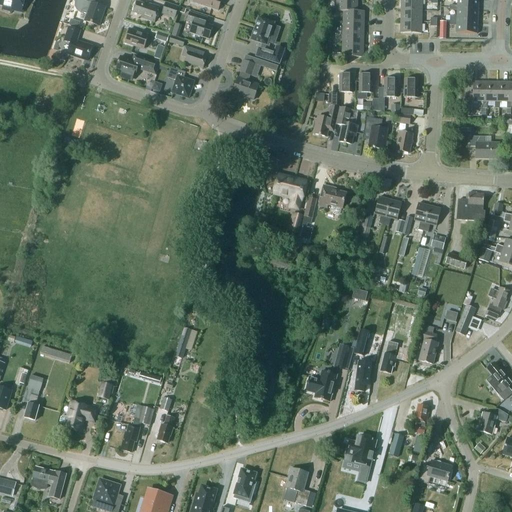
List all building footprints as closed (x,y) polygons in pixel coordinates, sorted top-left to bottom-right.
[(0,0),(0,6),(2,7),(2,10),(11,12),(13,6),(23,8),(24,0),(0,0)] [(83,13),(87,14),(84,21),(99,26),(105,8),(94,4),(94,0),(77,0),(77,1),(76,0),(75,3),(75,7),(77,11),(80,14),(83,14),(83,13)] [(193,0),(193,3),(199,5),(218,11),(221,0),(193,0)] [(338,0),(336,0),(336,11),(336,12),(343,12),(350,12),(350,11),(357,11),(357,0),(338,0)] [(401,0),(401,10),(422,11),(421,0),(401,0)] [(450,6),(449,10),(457,11),(478,12),(478,1),(461,0),(457,0),(457,6),(450,6)] [(141,18),(154,22),(159,7),(146,3),(146,5),(137,2),(133,13),(142,16),(141,18)] [(174,19),(178,7),(165,3),(162,10),(168,12),(167,17),(174,19)] [(401,10),(401,22),(421,23),(422,11),(401,10)] [(350,12),(343,12),(343,23),(364,23),(364,12),(357,11),(350,11),(350,12)] [(457,11),(457,17),(450,16),(449,21),(477,22),(478,12),(457,11)] [(189,13),(187,21),(193,23),(190,33),(208,39),(212,27),(205,24),(207,19),(201,16),(189,13)] [(258,18),(251,41),(262,44),(260,49),(259,49),(256,57),(269,62),(279,65),(282,57),(285,50),(276,47),(274,54),(272,53),(268,52),(270,45),(267,44),(268,43),(273,26),(274,23),(258,18)] [(456,33),(477,34),(477,22),(449,21),(449,26),(456,26),(456,33)] [(421,23),(401,22),(400,34),(421,34),(421,23)] [(343,23),(342,35),(363,36),(364,23),(343,23)] [(67,54),(87,61),(92,47),(76,41),(80,31),(69,27),(64,41),(71,44),(67,54)] [(125,43),(143,49),(148,36),(129,30),(125,43)] [(155,39),(166,43),(169,35),(157,31),(155,39)] [(342,35),(342,46),(363,47),(363,36),(342,35)] [(183,47),(185,41),(171,37),(169,43),(183,47)] [(156,57),(163,60),(167,47),(160,44),(156,57)] [(363,47),(342,46),(342,57),(363,58),(363,47)] [(184,62),(203,68),(206,58),(201,56),(202,53),(185,47),(182,57),(186,58),(184,62)] [(159,64),(145,59),(133,55),(132,60),(120,57),(116,69),(122,71),(120,78),(132,82),(134,75),(135,76),(137,69),(155,75),(159,64)] [(255,65),(243,61),(240,72),(241,72),(248,75),(251,76),(255,65)] [(171,93),(188,99),(194,82),(184,79),(185,73),(170,68),(167,78),(175,81),(171,93)] [(237,79),(232,95),(245,99),(245,98),(253,101),(258,86),(246,81),(248,75),(241,72),(238,79),(237,79)] [(339,93),(352,93),(353,75),(339,75),(339,93)] [(372,94),(373,76),(359,75),(359,93),(358,93),(358,99),(365,100),(366,98),(366,94),(372,94)] [(384,98),(397,98),(398,80),(384,80),(384,98)] [(404,98),(417,98),(418,80),(404,80),(404,98)] [(487,108),(488,101),(485,101),(485,82),(473,82),(473,101),(483,101),(483,108),(487,108)] [(485,101),(488,101),(495,101),(494,108),(499,108),(500,101),(497,101),(497,82),(485,82),(485,101)] [(509,82),(497,82),(497,101),(500,101),(507,101),(506,108),(511,108),(511,101),(509,101),(509,82)] [(329,106),(332,107),(333,107),(339,107),(339,95),(329,95),(329,106)] [(334,133),(336,125),(336,122),(339,108),(332,107),(329,120),(317,117),(313,135),(327,138),(328,131),(334,133)] [(336,122),(336,125),(342,126),(338,142),(351,145),(354,133),(356,134),(358,127),(348,125),(351,110),(339,108),(336,122)] [(395,123),(409,125),(410,117),(396,115),(395,123)] [(369,148),(384,151),(387,130),(381,129),(382,121),(367,118),(365,130),(371,131),(369,148)] [(507,134),(511,135),(511,119),(503,120),(503,124),(507,127),(508,127),(507,134)] [(396,151),(409,154),(413,135),(399,133),(396,151)] [(491,137),(485,137),(469,137),(469,147),(475,147),(475,160),(499,160),(499,144),(491,144),(491,137)] [(55,186),(59,188),(63,177),(59,176),(51,173),(48,183),(55,186)] [(301,201),(306,182),(295,179),(294,182),(278,178),(274,194),(292,199),(289,208),(298,210),(301,201)] [(333,207),(331,212),(333,214),(338,215),(340,215),(342,209),(346,194),(332,190),(332,188),(323,186),(318,206),(327,208),(327,205),(333,207)] [(457,220),(484,222),(484,212),(482,211),(483,206),(484,195),(476,194),(476,193),(468,193),(468,195),(466,195),(466,201),(458,200),(456,220),(457,220)] [(304,217),(312,218),(316,200),(309,198),(304,217)] [(379,224),(384,226),(390,201),(379,198),(374,215),(381,216),(379,224)] [(390,201),(384,226),(388,227),(391,219),(397,221),(401,204),(390,201)] [(418,230),(423,232),(429,207),(418,204),(414,221),(420,223),(418,230)] [(494,214),(501,216),(503,206),(496,204),(494,214)] [(429,207),(423,232),(428,233),(430,225),(436,227),(441,210),(429,207)] [(289,232),(297,234),(302,217),(293,214),(289,232)] [(366,216),(363,228),(370,229),(373,218),(366,216)] [(407,217),(404,227),(403,234),(408,236),(412,219),(407,217)] [(490,220),(487,230),(496,232),(499,223),(490,220)] [(399,221),(396,233),(401,234),(404,223),(399,221)] [(431,247),(442,250),(445,238),(434,236),(431,247)] [(379,253),(384,255),(388,238),(384,237),(379,253)] [(398,256),(404,257),(408,239),(403,238),(398,256)] [(497,245),(496,248),(511,253),(511,240),(506,239),(504,247),(497,245)] [(411,275),(422,278),(430,251),(419,248),(411,275)] [(479,259),(488,262),(492,251),(483,248),(479,259)] [(511,253),(496,248),(495,252),(501,254),(499,262),(511,266),(511,253)] [(445,264),(464,270),(467,260),(448,254),(445,264)] [(494,299),(492,305),(490,305),(486,315),(496,319),(500,309),(503,311),(507,302),(505,302),(509,292),(499,288),(498,291),(490,288),(487,297),(494,299)] [(366,294),(355,291),(353,299),(364,302),(366,294)] [(455,332),(465,336),(476,309),(466,305),(455,332)] [(404,351),(410,352),(422,311),(414,309),(406,337),(408,337),(404,351)] [(423,326),(419,339),(424,340),(418,361),(433,365),(438,344),(435,343),(437,335),(432,334),(434,329),(423,326)] [(184,328),(175,357),(182,359),(191,331),(184,328)] [(371,333),(360,330),(353,354),(364,357),(365,354),(370,336),(371,333)] [(384,340),(390,342),(394,332),(387,330),(384,340)] [(33,348),(35,341),(18,336),(16,342),(33,348)] [(394,367),(397,357),(394,356),(397,346),(388,344),(385,354),(380,372),(390,374),(392,367),(394,367)] [(40,355),(69,364),(72,356),(42,347),(40,355)] [(354,349),(344,347),(337,369),(348,372),(354,349)] [(372,364),(359,362),(354,393),(364,394),(365,387),(370,387),(372,364)] [(492,375),(486,380),(498,395),(501,393),(508,387),(511,384),(506,378),(507,378),(500,369),(499,370),(494,363),(487,369),(492,375)] [(305,391),(311,392),(316,394),(314,399),(329,403),(332,395),(333,390),(337,375),(322,371),(319,380),(309,377),(305,391)] [(161,379),(140,373),(138,377),(160,384),(161,379)] [(27,388),(40,391),(43,379),(31,376),(27,388)] [(98,397),(109,400),(112,386),(101,383),(98,397)] [(0,408),(6,410),(12,391),(0,387),(0,408)] [(49,400),(57,402),(60,390),(50,387),(49,393),(51,393),(49,400)] [(24,418),(35,421),(39,407),(35,406),(38,396),(31,395),(28,404),(24,418)] [(160,410),(168,412),(172,401),(163,398),(160,410)] [(65,425),(65,428),(80,432),(84,419),(94,422),(97,410),(87,407),(87,406),(71,402),(67,417),(63,416),(61,417),(60,420),(60,422),(61,424),(65,425)] [(426,423),(429,408),(419,405),(417,414),(415,413),(413,421),(417,421),(416,426),(415,426),(414,433),(424,435),(425,428),(424,428),(425,423),(426,423)] [(155,411),(151,409),(143,408),(140,419),(135,417),(132,427),(128,426),(126,433),(125,433),(120,450),(131,453),(134,442),(136,442),(140,429),(139,428),(141,424),(150,426),(155,411)] [(506,423),(508,415),(499,410),(495,409),(493,416),(482,413),(477,431),(492,435),(496,420),(506,423)] [(171,428),(174,418),(167,416),(164,425),(161,425),(158,433),(160,434),(157,441),(167,444),(169,437),(170,437),(173,428),(171,428)] [(389,455),(398,458),(404,437),(395,434),(392,446),(389,445),(387,453),(389,454),(389,455)] [(350,442),(343,469),(344,469),(346,461),(362,465),(360,473),(358,481),(365,483),(364,484),(365,484),(371,461),(374,462),(375,461),(371,460),(375,443),(376,441),(369,440),(367,439),(368,437),(360,435),(360,437),(358,437),(356,443),(346,441),(350,442)] [(511,439),(507,438),(502,455),(511,457),(511,439)] [(416,456),(414,464),(420,466),(422,458),(416,456)] [(447,482),(451,467),(431,461),(429,467),(422,465),(418,480),(428,483),(430,477),(447,482)] [(44,490),(46,489),(47,485),(52,486),(49,497),(59,500),(66,475),(55,472),(55,473),(36,468),(33,478),(33,479),(31,485),(33,486),(34,488),(36,489),(38,489),(40,490),(42,490),(44,490)] [(287,489),(284,500),(294,503),(295,504),(295,503),(305,506),(305,507),(306,507),(310,492),(309,492),(309,493),(303,491),(308,473),(291,469),(288,479),(290,479),(287,489)] [(238,484),(233,499),(250,504),(256,483),(253,482),(255,474),(242,470),(239,479),(238,480),(239,480),(238,484),(237,483),(237,484),(238,484)] [(0,494),(13,497),(16,483),(0,478),(0,494)] [(119,487),(100,481),(94,499),(112,505),(110,511),(118,511),(122,500),(115,498),(119,487)] [(193,507),(192,511),(212,511),(215,505),(212,504),(216,491),(202,487),(200,495),(197,494),(193,507)] [(142,499),(137,511),(166,511),(169,504),(161,501),(163,494),(149,490),(146,500),(142,499)] [(417,503),(414,511),(424,511),(426,506),(417,503)]
